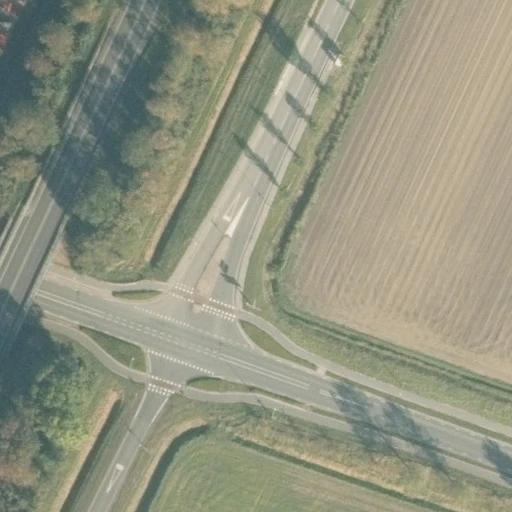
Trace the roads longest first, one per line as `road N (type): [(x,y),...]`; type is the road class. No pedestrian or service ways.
road 1 (primary): [(181,347),(341,0)]
road 2 (primary): [(511,462),(181,347)]
road 3 (trunk): [(0,311),(143,0)]
road 4 (primary): [(181,347),(0,281)]
road 5 (trunk): [(97,511),(181,347)]
